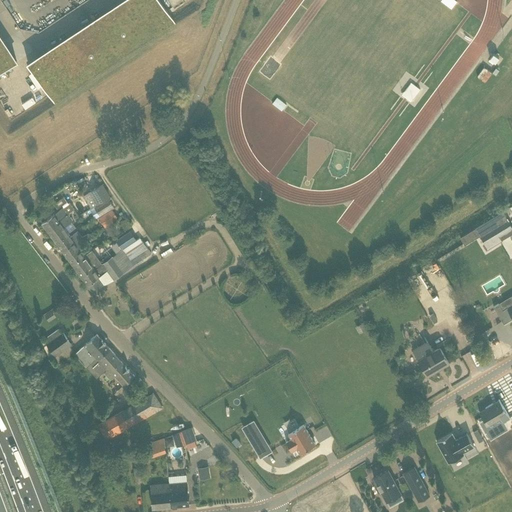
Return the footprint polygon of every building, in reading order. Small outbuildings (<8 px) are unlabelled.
[(171,18),(159,0),(126,0),(28,65),(49,95),(55,104),(175,24),(171,18)] [(452,8),(457,1),(455,0),(442,0),(442,1),(452,8)] [(0,73),(17,62),(0,36),(0,73)] [(494,54),(490,59),(496,63),(500,58),(494,54)] [(484,67),(478,77),(487,82),(493,72),(484,67)] [(83,177),(77,181),(82,190),(88,187),(83,177)] [(102,184),(90,192),(84,195),(92,208),(110,197),(102,184)] [(114,208),(108,198),(95,207),(101,216),(114,208)] [(75,209),(70,203),(42,223),(52,236),(58,231),(54,226),(60,222),(59,220),(66,215),(68,214),(75,209)] [(105,227),(118,219),(112,210),(99,218),(105,227)] [(58,244),(70,235),(64,227),(73,220),(68,214),(66,215),(59,220),(60,222),(54,226),(58,231),(52,236),(58,244)] [(478,233),(487,248),(511,233),(511,226),(507,217),(506,216),(478,233)] [(129,229),(123,220),(120,222),(125,231),(129,229)] [(71,237),(70,235),(58,244),(67,256),(73,252),(72,250),(70,247),(76,243),(75,242),(82,237),(78,231),(71,237)] [(122,249),(137,240),(131,231),(116,241),(122,249)] [(67,256),(73,264),(84,255),(79,248),(92,238),(88,232),(82,237),(75,242),(76,243),(70,247),(72,250),(73,252),(67,256)] [(107,270),(114,279),(134,264),(151,252),(148,248),(141,238),(140,238),(137,240),(122,249),(113,256),(108,260),(104,263),(108,270),(107,270)] [(84,255),(73,264),(78,272),(84,267),(88,272),(94,268),(95,269),(102,264),(92,250),(84,255)] [(108,270),(104,263),(102,264),(95,269),(94,268),(88,272),(84,267),(78,272),(87,283),(85,285),(91,293),(103,284),(98,277),(107,270),(108,270)] [(466,311),(458,315),(462,320),(469,316),(466,311)] [(59,330),(44,340),(55,356),(72,344),(64,332),(62,334),(59,330)] [(95,363),(111,349),(97,334),(75,353),(87,367),(94,361),(95,363)] [(418,351),(406,359),(413,371),(421,366),(427,376),(449,363),(440,347),(422,358),(418,351)] [(103,372),(107,376),(111,380),(115,376),(124,386),(135,376),(111,349),(95,363),(94,361),(87,367),(97,377),(103,372)] [(106,438),(162,407),(153,393),(98,425),(101,430),(99,430),(102,435),(104,434),(106,438)] [(503,422),(510,418),(499,399),(479,411),(491,432),(504,424),(503,422)] [(245,425),(260,457),(273,451),(257,419),(245,425)] [(322,440),(314,427),(311,422),(302,427),(307,436),(295,443),(293,439),(286,443),(294,457),(322,440)] [(178,447),(186,444),(195,441),(191,428),(175,433),(178,447)] [(463,451),(474,445),(467,432),(456,438),(452,431),(437,440),(449,461),(464,453),(463,451)] [(164,438),(144,445),(148,458),(166,451),(164,438)] [(232,441),(237,447),(241,443),(236,438),(232,441)] [(211,478),(208,466),(198,468),(200,480),(211,478)] [(135,482),(143,481),(142,467),(134,468),(135,482)] [(414,467),(403,472),(419,501),(430,495),(414,467)] [(388,469),(374,477),(377,484),(375,485),(379,493),(381,491),(387,501),(401,494),(388,469)] [(171,507),(189,505),(187,482),(176,483),(169,484),(171,507)] [(150,485),(153,508),(171,507),(169,484),(150,485)]
